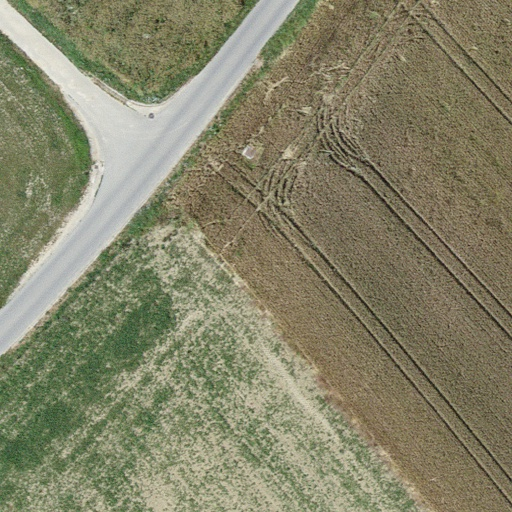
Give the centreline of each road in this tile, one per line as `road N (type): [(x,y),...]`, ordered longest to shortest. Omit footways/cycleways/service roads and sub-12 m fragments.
road 1 (unclassified): [(0,336),(278,0)]
road 2 (track): [(0,13),(153,158)]
